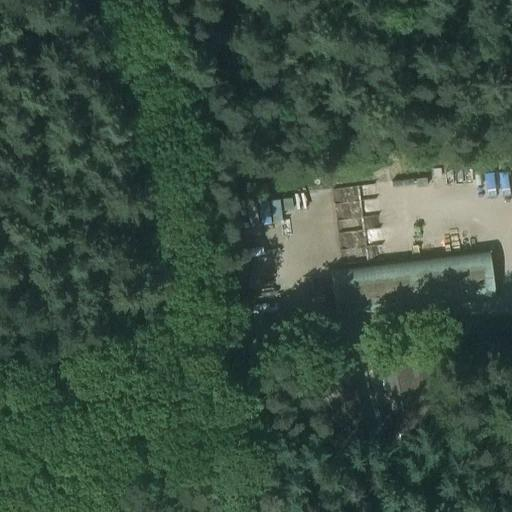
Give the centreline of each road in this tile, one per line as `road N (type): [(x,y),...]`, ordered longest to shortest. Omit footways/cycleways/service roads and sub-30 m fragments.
road 1 (track): [(116,0),(195,322)]
road 2 (track): [(195,322),(241,511)]
